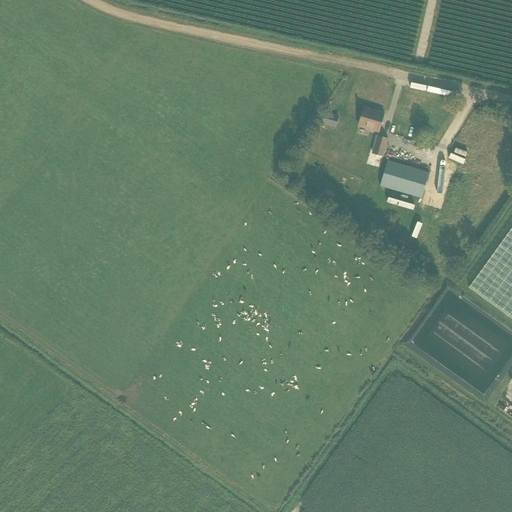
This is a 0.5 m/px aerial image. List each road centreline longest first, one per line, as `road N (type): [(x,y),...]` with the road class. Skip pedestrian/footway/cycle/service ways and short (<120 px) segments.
road 1 (track): [(90,0),(389,72)]
road 2 (unclassified): [(389,72),(511,101)]
